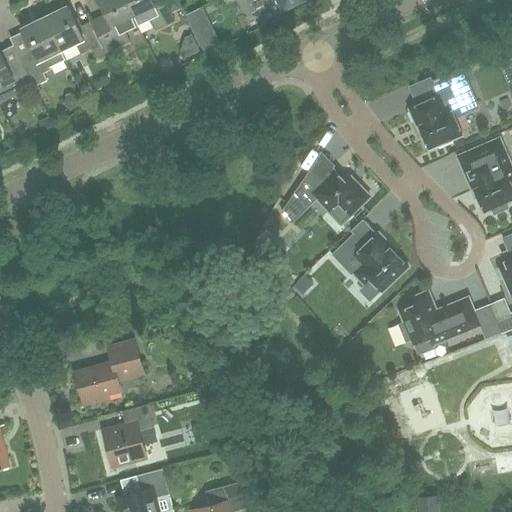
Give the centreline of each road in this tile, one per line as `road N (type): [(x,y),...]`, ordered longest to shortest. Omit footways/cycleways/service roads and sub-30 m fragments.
road 1 (residential): [(0,202),(298,56)]
road 2 (residential): [(402,193),(419,219),(429,265),(452,275),(472,264),(476,234),(419,177)]
road 3 (residential): [(54,511),(38,424),(0,316)]
